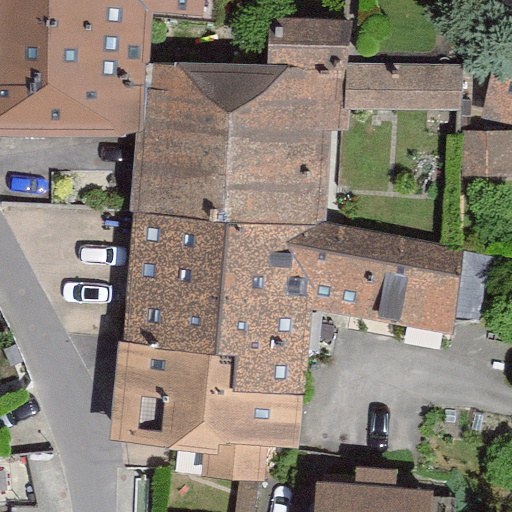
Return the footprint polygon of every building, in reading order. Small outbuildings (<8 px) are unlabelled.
[(0,0),(0,129),(69,131),(146,132),(147,64),(148,21),(210,22),(210,0),(0,0)] [(146,132),(143,168),(326,171),(327,133),(342,134),(342,109),(462,112),(463,71),(350,68),(351,25),(279,23),(278,68),(147,64),(146,132)] [(511,66),(500,64),(486,129),(511,134),(511,66)] [(326,171),(143,168),(129,343),(249,354),(245,390),(308,396),(312,300),(455,336),(460,250),(324,222),(326,171)] [(249,354),(129,343),(123,342),(113,443),(206,451),(204,476),(268,483),(271,450),(302,453),(308,396),(245,390),(249,354)] [(443,511),(444,500),(326,495),(325,511),(443,511)]
